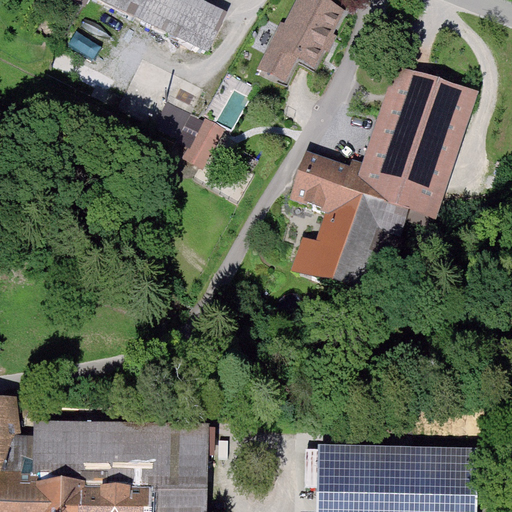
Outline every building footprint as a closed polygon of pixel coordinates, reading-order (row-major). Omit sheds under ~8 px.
[(101,0),(209,53),(223,25),(171,0),(101,0)] [(314,68),(340,17),(306,0),(291,31),(286,28),(266,67),(287,78),(297,59),(314,68)] [(472,101),(406,79),(371,183),(336,171),(338,165),(324,160),(322,167),(310,162),(295,205),(335,218),(322,255),(308,250),(299,275),(366,297),(392,273),(409,220),(430,227),(472,101)] [(192,116),(167,104),(155,128),(180,141),(192,116)] [(197,142),(212,151),(222,133),(208,124),(197,142)] [(13,411),(0,412),(0,474),(5,474),(3,511),(204,511),(206,434),(37,432),(37,445),(18,448),(13,411)] [(480,511),(482,457),(321,454),(319,511),(480,511)]
